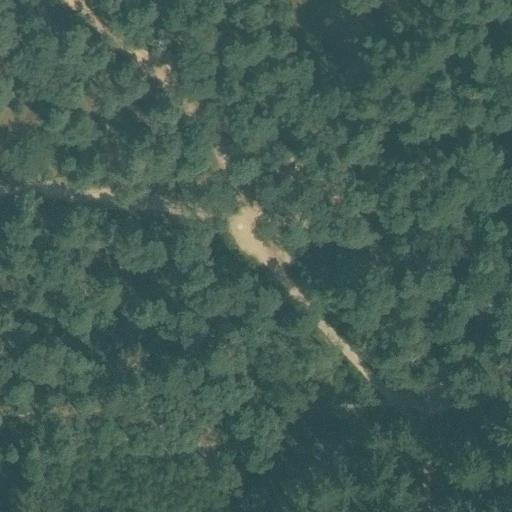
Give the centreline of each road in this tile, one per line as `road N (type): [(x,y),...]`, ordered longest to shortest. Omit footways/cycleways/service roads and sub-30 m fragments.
road 1 (track): [(364,373),(248,220),(215,136),(71,0)]
road 2 (unknown): [(0,381),(192,405),(303,392),(364,373)]
road 3 (track): [(239,195),(250,135),(334,0)]
road 4 (track): [(432,511),(416,413),(364,373)]
road 5 (unknown): [(364,373),(451,348),(511,311)]
